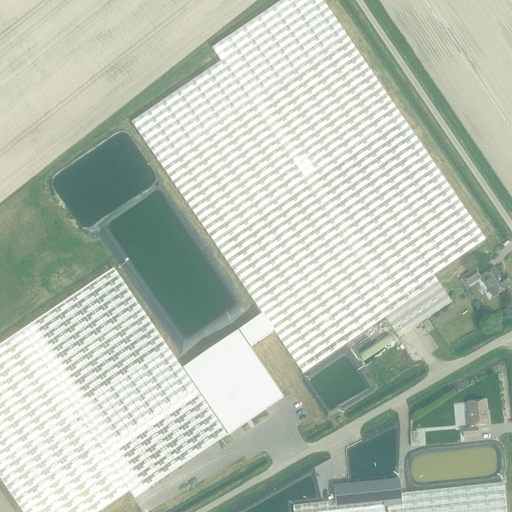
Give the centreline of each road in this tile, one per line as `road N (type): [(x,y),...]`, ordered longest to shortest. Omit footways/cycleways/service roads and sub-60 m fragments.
road 1 (unclassified): [(202,511),(511,334)]
road 2 (unclassified): [(511,227),(357,0)]
